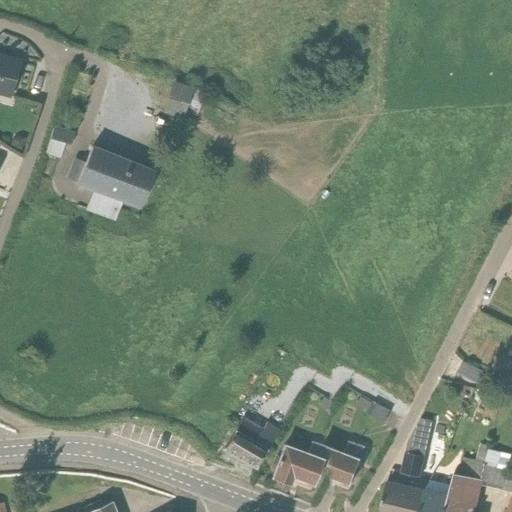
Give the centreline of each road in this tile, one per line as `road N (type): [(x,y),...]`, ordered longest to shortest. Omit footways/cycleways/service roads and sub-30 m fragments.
road 1 (residential): [(357,511),(511,220)]
road 2 (residential): [(0,304),(65,135),(70,86),(57,65),(0,46)]
road 3 (tertiary): [(47,483),(107,480),(212,511)]
